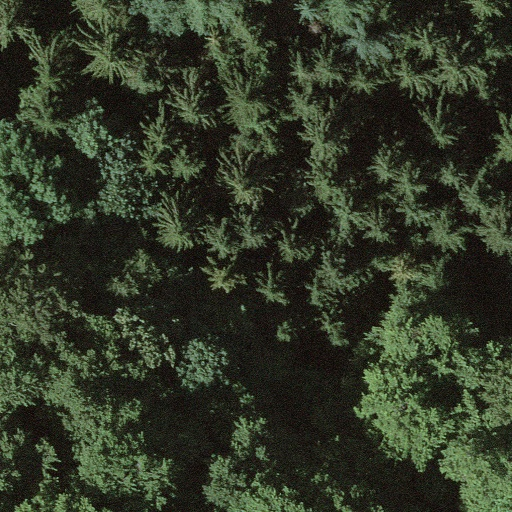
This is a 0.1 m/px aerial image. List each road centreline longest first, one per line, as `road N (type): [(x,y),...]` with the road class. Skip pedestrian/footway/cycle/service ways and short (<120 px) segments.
road 1 (track): [(0,102),(57,176),(490,511)]
road 2 (track): [(196,283),(106,91),(86,0)]
